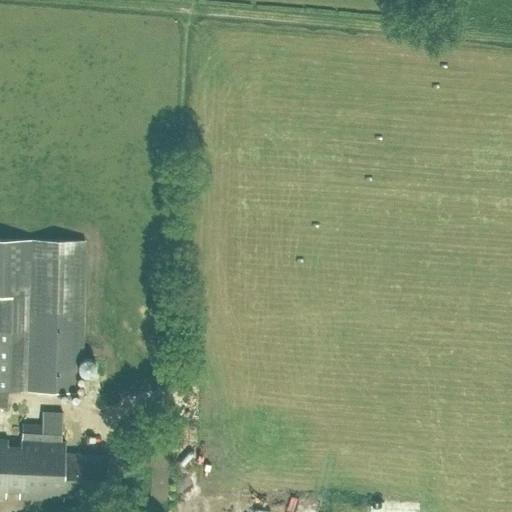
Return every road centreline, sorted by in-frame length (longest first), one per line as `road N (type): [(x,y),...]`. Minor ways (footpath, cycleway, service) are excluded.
road 1 (track): [(108,511),(115,436),(124,420),(167,390),(170,376),(182,9)]
road 2 (track): [(511,35),(52,0)]
